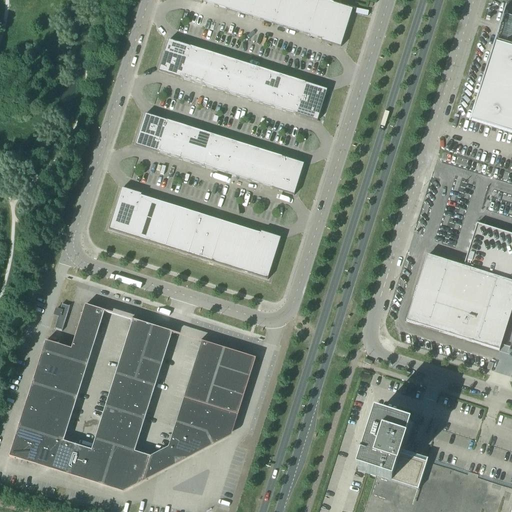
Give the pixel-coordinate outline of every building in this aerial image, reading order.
[(202,3),(307,36),(321,40),(321,42),(334,46),(340,48),(352,10),(319,0),(186,0),(187,0),(201,5),(202,3)] [(164,74),(295,115),(311,120),(317,122),(323,103),(327,91),(321,89),(211,55),(189,48),(174,43),(168,41),(164,53),(158,72),(164,74)] [(511,133),(511,47),(494,42),(469,122),(470,122),(470,120),(511,133)] [(141,148),(200,167),(288,195),(294,196),(298,184),(304,165),(298,163),(167,122),(151,117),(145,115),(135,146),(141,148)] [(108,231),(161,247),(267,281),(280,239),(274,237),(261,233),(260,235),(141,197),(142,195),(128,191),(122,189),(111,221),(108,231)] [(511,235),(476,225),(463,268),(427,256),(406,322),(499,352),(504,334),(511,336),(511,341),(509,352),(511,352),(511,235)] [(56,310),(54,315),(54,316),(58,317),(54,330),(55,330),(55,329),(61,331),(61,332),(62,332),(70,307),(69,306),(69,307),(63,305),(63,304),(62,304),(60,311),(56,310)] [(150,458),(134,453),(172,335),(174,335),(175,334),(130,320),(130,321),(132,322),(91,451),(63,443),(104,313),(107,314),(107,313),(85,306),(71,350),(45,342),(9,458),(15,460),(15,457),(123,491),(144,480),(144,479),(150,458)] [(199,342),(198,343),(201,344),(183,399),(238,416),(255,360),(199,342)] [(168,448),(150,458),(144,479),(145,478),(146,479),(175,464),(174,463),(176,462),(177,463),(210,445),(210,444),(212,443),(212,444),(221,439),(232,434),(238,416),(183,399),(168,448)] [(367,474),(375,477),(418,491),(428,460),(401,452),(401,451),(404,452),(408,441),(405,440),(410,425),(372,413),(354,470),(367,474)] [(440,478),(442,479),(451,482),(453,474),(454,474),(454,473),(439,468),(439,469),(432,466),(432,467),(431,467),(432,467),(429,477),(435,479),(436,477),(440,478)] [(487,494),(496,496),(498,497),(502,498),(502,500),(508,502),(511,493),(511,492),(505,490),(505,489),(490,485),(489,486),(490,486),(487,494)]
